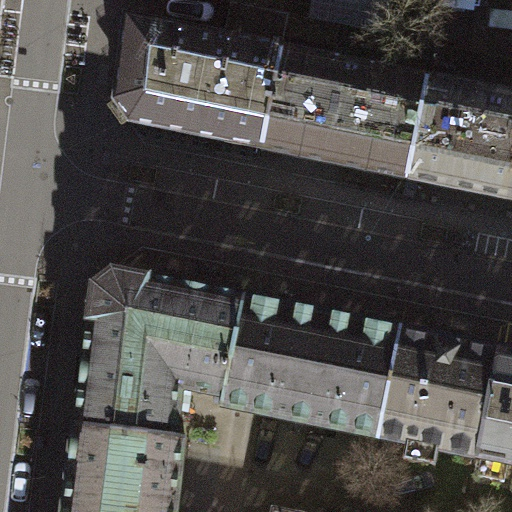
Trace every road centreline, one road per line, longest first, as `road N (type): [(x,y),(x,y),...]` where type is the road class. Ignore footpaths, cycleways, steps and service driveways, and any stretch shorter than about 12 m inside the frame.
road 1 (residential): [(511,278),(26,179)]
road 2 (residential): [(0,399),(26,179)]
road 3 (residential): [(26,179),(49,0)]
